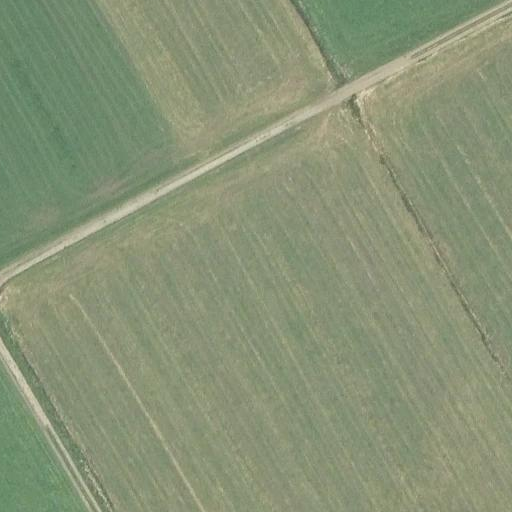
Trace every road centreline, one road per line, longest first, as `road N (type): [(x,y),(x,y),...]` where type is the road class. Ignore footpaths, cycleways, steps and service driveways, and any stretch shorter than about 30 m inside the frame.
road 1 (track): [(511,3),(0,278)]
road 2 (track): [(0,347),(98,511)]
